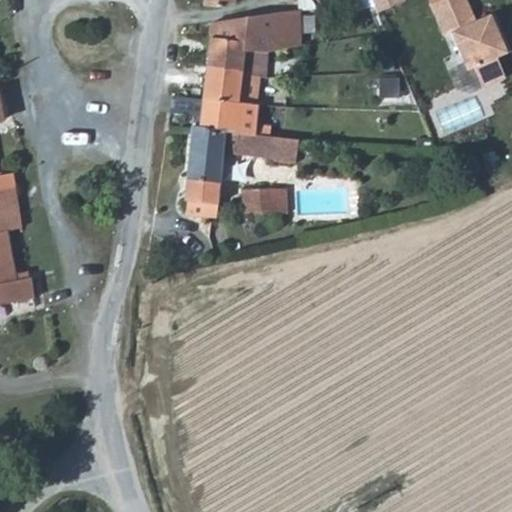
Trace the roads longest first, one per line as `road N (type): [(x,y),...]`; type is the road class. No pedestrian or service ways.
road 1 (unclassified): [(120,444),(110,335),(166,0)]
road 2 (unknown): [(33,70),(141,139)]
road 3 (unclassified): [(20,511),(51,482),(120,444)]
